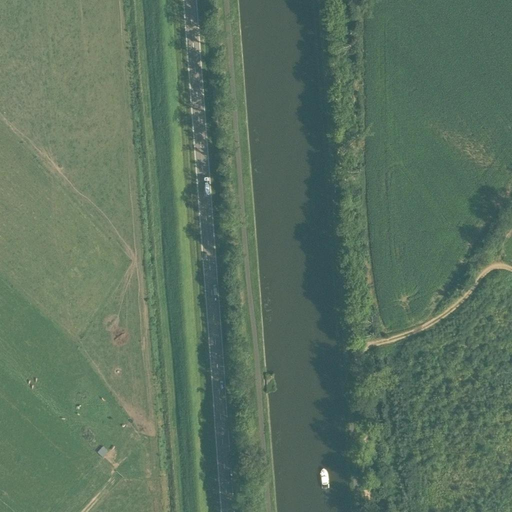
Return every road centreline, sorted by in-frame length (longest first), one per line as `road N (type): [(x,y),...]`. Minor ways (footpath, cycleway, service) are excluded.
road 1 (secondary): [(227,511),(188,0)]
road 2 (track): [(356,346),(330,0)]
road 3 (track): [(511,270),(485,268),(434,321),(356,346)]
road 4 (track): [(368,511),(356,346)]
